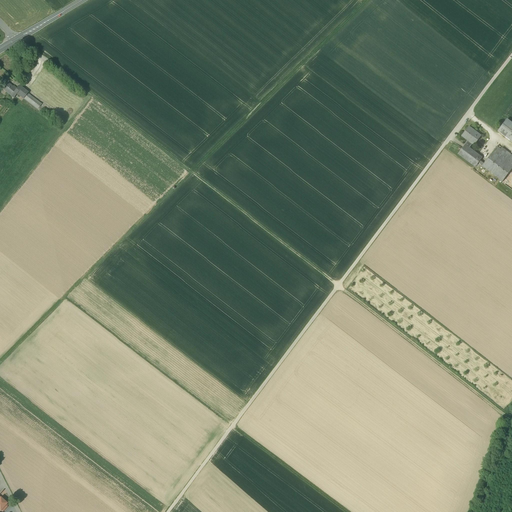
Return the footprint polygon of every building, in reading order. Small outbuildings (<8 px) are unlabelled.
[(6,77),(0,84),(0,88),(1,90),(2,90),(3,88),(3,89),(7,84),(10,80),(9,80),(6,77)] [(7,84),(3,89),(3,88),(2,90),(6,93),(6,92),(10,95),(10,96),(11,96),(11,97),(13,99),(17,94),(14,93),(17,89),(16,89),(13,87),(12,88),(7,84)] [(28,93),(19,86),(16,89),(17,89),(14,93),(17,94),(23,99),(27,94),(28,93)] [(41,105),(27,94),(23,99),(37,110),(41,105)] [(511,123),(507,119),(498,131),(511,142),(511,123)] [(481,136),(469,127),(462,136),(467,140),(464,145),(465,145),(469,148),(472,143),(474,144),(481,136)] [(469,148),(465,145),(459,154),(465,158),(465,159),(475,167),(482,159),(474,153),(469,148)] [(501,150),(497,147),(482,166),(500,179),(499,180),(502,182),(511,168),(511,155),(502,148),(501,150)] [(33,350),(30,355),(50,366),(53,361),(33,350)]
